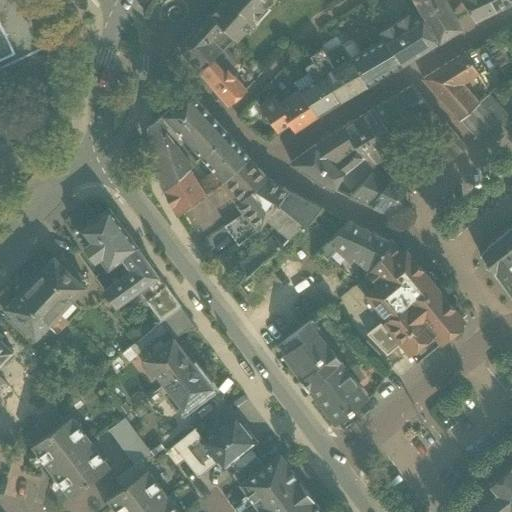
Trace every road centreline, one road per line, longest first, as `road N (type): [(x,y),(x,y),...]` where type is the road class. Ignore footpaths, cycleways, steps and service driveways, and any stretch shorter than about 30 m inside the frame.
road 1 (tertiary): [(106,155),(371,511)]
road 2 (residential): [(353,0),(315,22),(230,116)]
road 3 (tertiary): [(126,2),(98,86),(106,155)]
road 4 (residential): [(401,230),(437,237),(510,328)]
road 5 (residential): [(106,155),(54,188),(0,246)]
